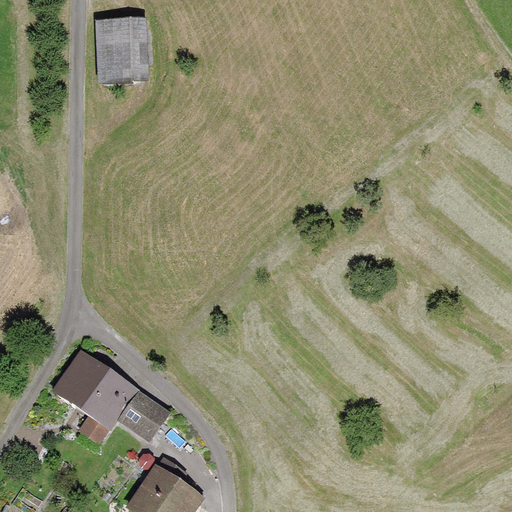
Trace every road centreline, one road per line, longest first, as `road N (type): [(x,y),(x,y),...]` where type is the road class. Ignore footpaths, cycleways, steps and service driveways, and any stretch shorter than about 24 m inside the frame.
road 1 (residential): [(231,511),(222,459),(200,419),(141,357),(73,313),(0,447)]
road 2 (track): [(75,0),(73,313)]
